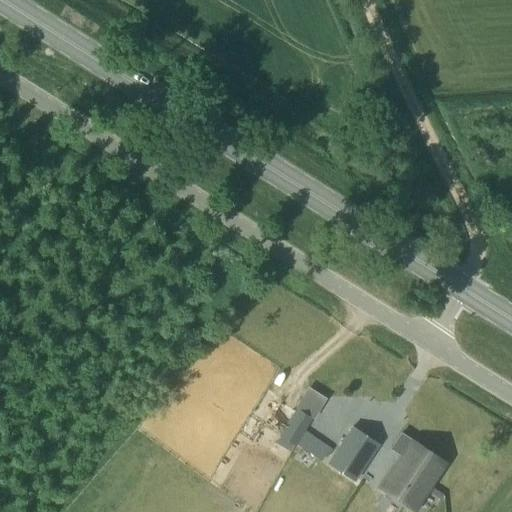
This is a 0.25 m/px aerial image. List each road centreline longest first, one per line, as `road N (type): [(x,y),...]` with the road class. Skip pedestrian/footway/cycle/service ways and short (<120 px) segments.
road 1 (unclassified): [(511,394),(0,75)]
road 2 (primary): [(511,318),(2,0)]
road 3 (track): [(431,343),(476,236),(367,0)]
